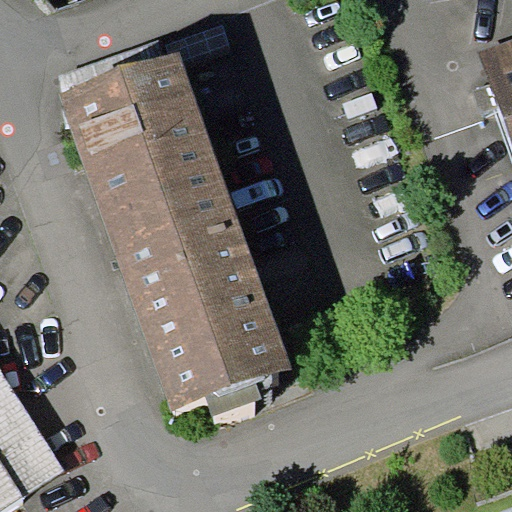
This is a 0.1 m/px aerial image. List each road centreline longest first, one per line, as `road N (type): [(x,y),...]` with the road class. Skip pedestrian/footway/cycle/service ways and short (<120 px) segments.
road 1 (unclassified): [(511,393),(264,483),(189,491),(133,453)]
road 2 (unclassified): [(0,133),(133,453)]
road 3 (residential): [(173,0),(0,63)]
